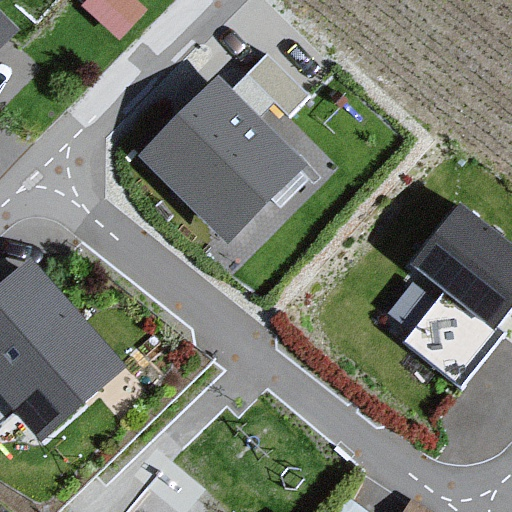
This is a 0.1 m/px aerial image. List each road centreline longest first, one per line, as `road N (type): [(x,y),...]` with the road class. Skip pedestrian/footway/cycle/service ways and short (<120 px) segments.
road 1 (unclassified): [(461,511),(49,182)]
road 2 (unclassified): [(49,182),(222,0)]
